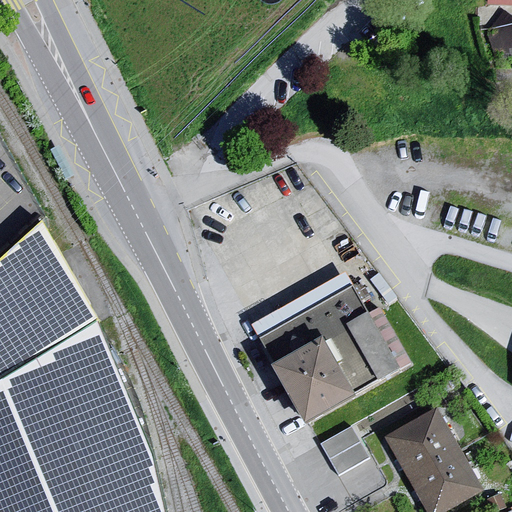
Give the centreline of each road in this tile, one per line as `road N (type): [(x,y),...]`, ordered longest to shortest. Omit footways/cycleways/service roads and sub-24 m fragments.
road 1 (secondary): [(290,511),(77,97)]
road 2 (motorway): [(0,181),(192,0)]
